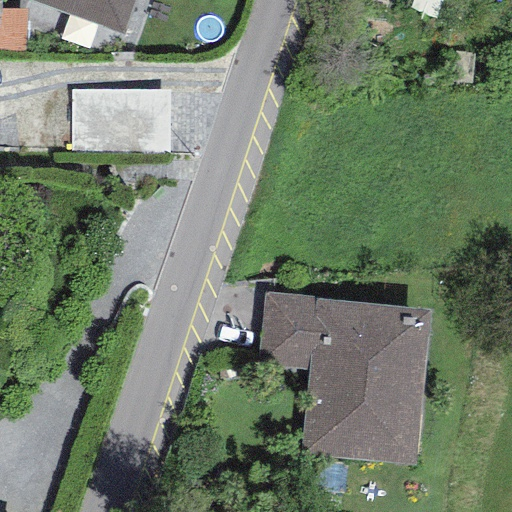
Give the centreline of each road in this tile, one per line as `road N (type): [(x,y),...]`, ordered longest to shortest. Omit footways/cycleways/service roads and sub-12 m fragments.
road 1 (residential): [(102,511),(276,0)]
road 2 (unknown): [(249,77),(0,65)]
